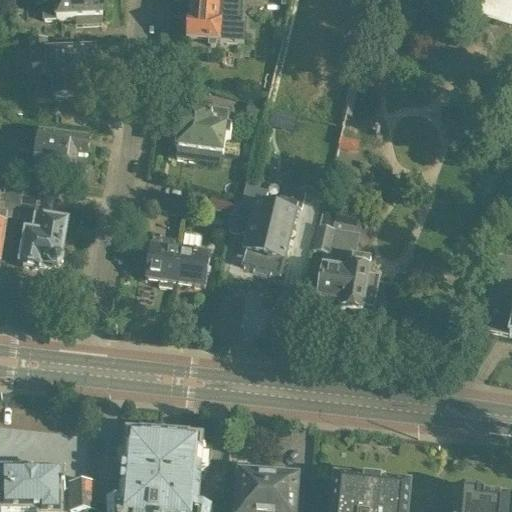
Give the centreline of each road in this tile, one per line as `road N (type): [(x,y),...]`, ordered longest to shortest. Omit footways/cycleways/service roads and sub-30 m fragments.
road 1 (secondary): [(511,420),(83,370)]
road 2 (residential): [(83,370),(126,135),(132,0)]
